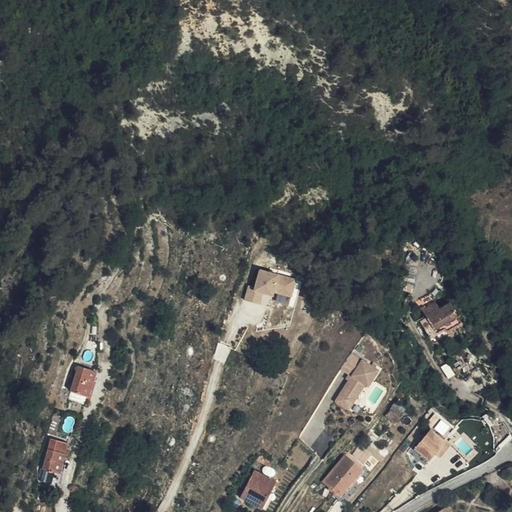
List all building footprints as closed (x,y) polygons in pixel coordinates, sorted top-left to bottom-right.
[(247,288),(245,299),(270,305),(271,299),(294,304),(299,276),(259,268),(254,290),(247,288)] [(455,323),(449,300),(438,301),(437,294),(421,297),(423,308),(416,310),(420,328),(436,324),(437,327),(455,323)] [(353,411),(379,366),(361,356),(335,401),(353,411)] [(68,396),(66,400),(85,406),(93,381),(75,375),(70,390),(66,389),(64,395),(68,396)] [(397,417),(400,412),(392,405),(397,397),(393,394),(384,407),(397,417)] [(392,405),(400,412),(406,404),(397,397),(392,405)] [(85,406),(66,400),(64,407),(83,414),(85,406)] [(461,430),(453,423),(448,429),(457,436),(461,430)] [(442,448),(448,441),(431,426),(415,445),(430,458),(435,451),(439,446),(442,448)] [(370,444),(366,449),(372,453),(375,447),(370,444)] [(372,453),(366,449),(360,445),(353,455),(364,463),(372,453)] [(45,482),(50,484),(51,482),(57,483),(66,453),(49,448),(44,467),(40,466),(38,471),(42,472),(40,479),(45,480),(45,482)] [(272,461),(259,455),(256,461),(269,467),(272,461)] [(333,487),(350,457),(346,455),(326,481),(333,487)] [(362,467),(350,457),(333,487),(343,494),(362,467)] [(275,485),(276,482),(255,472),(242,499),(264,508),(275,485)] [(49,490),(50,484),(45,482),(45,480),(40,479),(38,487),(49,490)]
